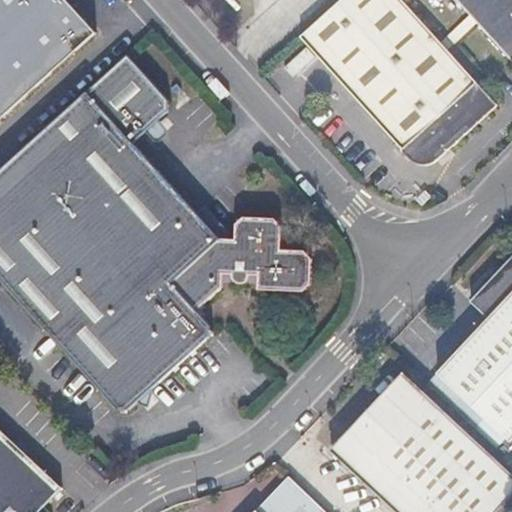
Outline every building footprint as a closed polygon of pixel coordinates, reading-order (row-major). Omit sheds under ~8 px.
[(64,0),(0,0),(0,122),(96,35),(64,0)] [(401,0),(331,0),(296,33),(405,155),(410,159),(415,160),(420,160),(425,159),(429,157),(435,154),(493,101),(401,0)] [(511,0),(457,0),(511,60),(511,0)] [(129,57),(0,173),(0,273),(46,324),(118,259),(184,199),(136,146),(171,114),(171,102),(129,57)] [(184,199),(118,259),(200,347),(208,340),(208,327),(195,313),(221,290),(222,279),(231,279),(231,281),(232,284),(234,286),(236,288),(238,289),(241,290),(245,289),(248,288),(250,285),(251,282),(252,280),(257,280),(256,296),(302,298),(311,290),(312,265),(304,256),(281,254),(282,231),(273,221),(246,220),(234,228),(233,242),(223,242),(184,199)] [(511,256),(469,304),(488,322),(437,377),(510,445),(511,443),(511,256)] [(200,347),(118,259),(46,324),(127,413),(200,347)] [(501,511),(511,501),(511,472),(407,375),(334,454),(396,511),(501,511)] [(0,427),(0,511),(51,511),(45,506),(63,486),(0,427)] [(325,511),(286,477),(255,511),(325,511)]
